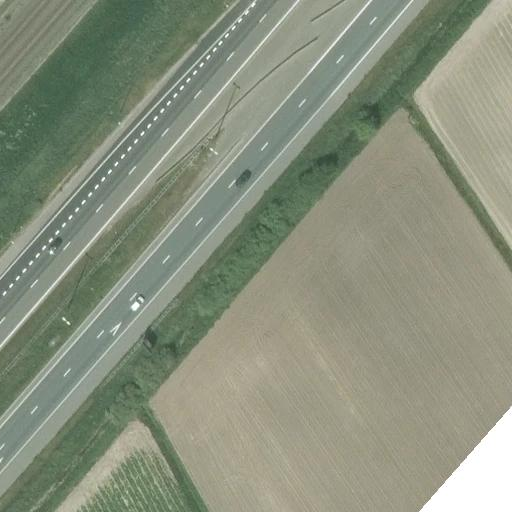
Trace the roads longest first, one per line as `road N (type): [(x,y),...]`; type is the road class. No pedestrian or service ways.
road 1 (motorway): [(0,451),(391,0)]
road 2 (motorway): [(275,0),(0,319)]
